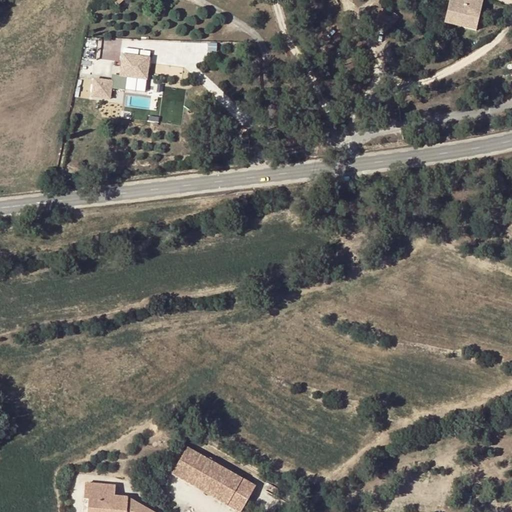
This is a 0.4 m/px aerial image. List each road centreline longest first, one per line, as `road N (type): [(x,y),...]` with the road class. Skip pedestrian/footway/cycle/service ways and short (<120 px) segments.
road 1 (secondary): [(511,139),(0,207)]
road 2 (unknown): [(270,175),(229,106),(190,72),(156,57)]
